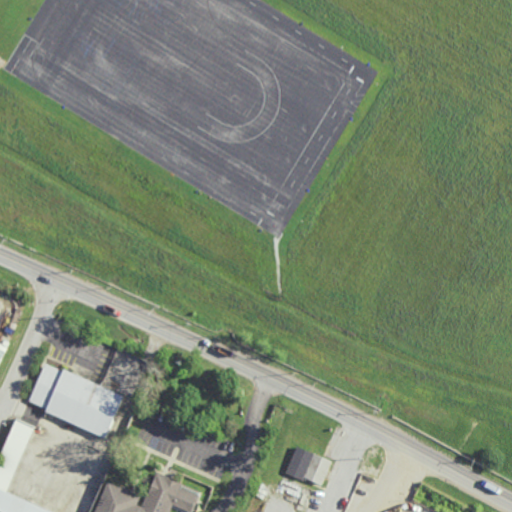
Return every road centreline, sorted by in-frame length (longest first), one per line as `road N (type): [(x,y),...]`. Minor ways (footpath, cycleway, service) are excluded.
road 1 (secondary): [(0,253),(511,501)]
road 2 (residential): [(55,278),(0,416)]
